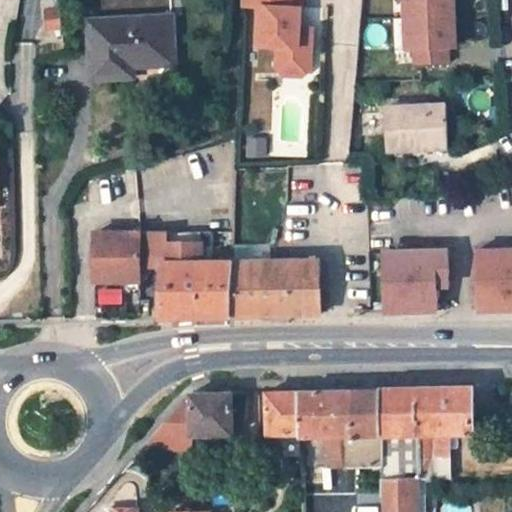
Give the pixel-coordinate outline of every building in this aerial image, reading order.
[(59,0),(48,1),(50,29),(62,27),(59,0)] [(241,0),(241,5),(261,6),(260,27),(279,28),(277,67),(284,75),(304,76),(312,68),(312,46),(300,46),(300,27),(301,0),(241,0)] [(446,0),(395,0),(396,48),(405,48),(406,63),(447,63),(446,0)] [(174,15),(91,20),(95,78),(136,75),(135,63),(177,59),(174,15)] [(300,27),(300,46),(312,46),(313,27),(300,27)] [(448,103),(388,106),(389,150),(451,147),(448,103)] [(275,156),(306,156),(306,141),(275,140),(275,156)] [(96,233),(96,279),(128,280),(126,232),(96,233)] [(165,265),(162,318),(233,317),(235,261),(232,261),(210,260),(210,245),(202,244),(202,241),(174,241),(167,241),(167,233),(142,232),(126,232),(128,280),(141,280),(142,264),(165,265)] [(235,261),(272,260),(272,259),(273,244),(232,244),(232,261),(235,261)] [(440,248),(376,248),(377,312),(429,312),(429,292),(439,293),(440,248)] [(511,250),(468,250),(468,313),(511,311),(511,250)] [(324,314),(322,259),(272,260),(235,261),(233,317),(324,314)] [(382,466),(382,479),(419,477),(432,477),(447,477),(451,477),(450,433),(476,432),(476,388),(381,390),(382,466)] [(303,432),(304,466),(331,465),(330,436),(352,435),(352,465),(382,466),(381,390),(301,391),(303,432)] [(269,392),(270,433),(303,432),(301,391),(269,392)] [(192,435),(235,434),(234,392),(190,393),(146,444),(147,453),(193,451),(192,435)] [(382,479),(382,511),(419,511),(419,477),(382,479)]
